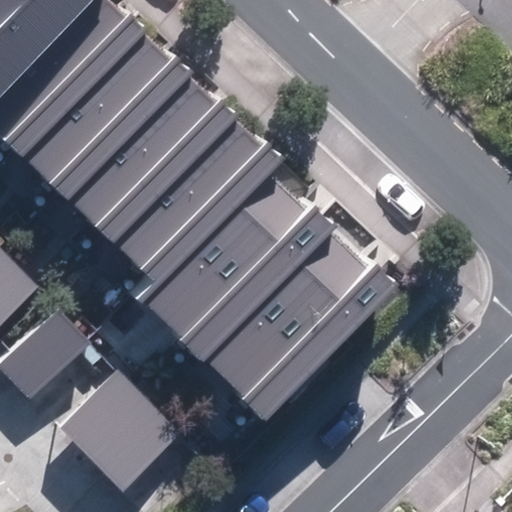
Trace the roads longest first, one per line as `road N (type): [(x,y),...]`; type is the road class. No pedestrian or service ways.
road 1 (tertiary): [(284,0),(347,74),(511,228)]
road 2 (residential): [(313,511),(511,324)]
